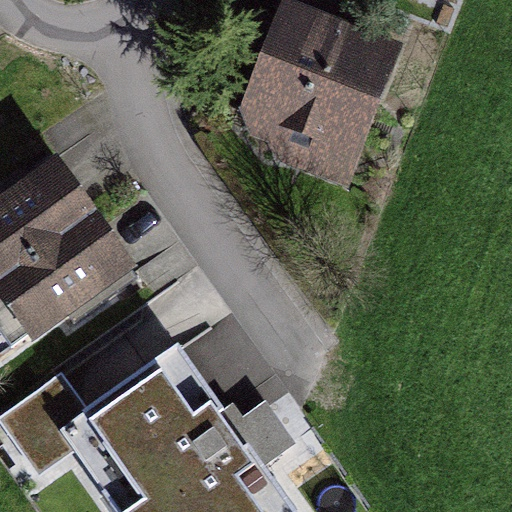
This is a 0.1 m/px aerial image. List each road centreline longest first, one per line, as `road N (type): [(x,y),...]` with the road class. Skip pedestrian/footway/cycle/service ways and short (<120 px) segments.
road 1 (residential): [(127,53),(151,160),(282,356)]
road 2 (residential): [(127,53),(66,43),(10,14),(0,0)]
